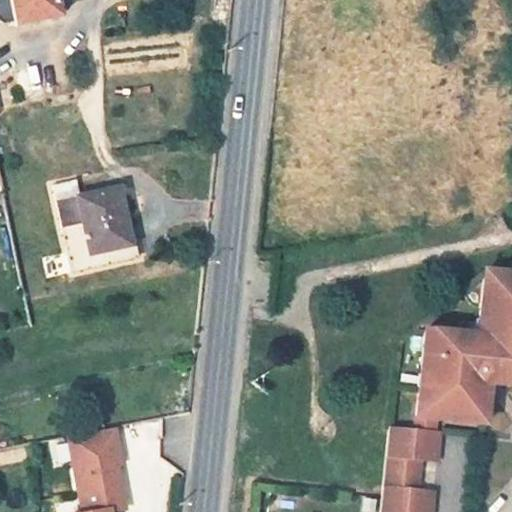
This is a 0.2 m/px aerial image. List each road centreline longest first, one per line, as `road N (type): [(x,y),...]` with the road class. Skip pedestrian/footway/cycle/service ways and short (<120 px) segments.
road 1 (residential): [(483,0),(458,222),(237,197)]
road 2 (secondary): [(205,511),(237,197)]
road 3 (secondary): [(237,197),(257,0)]
